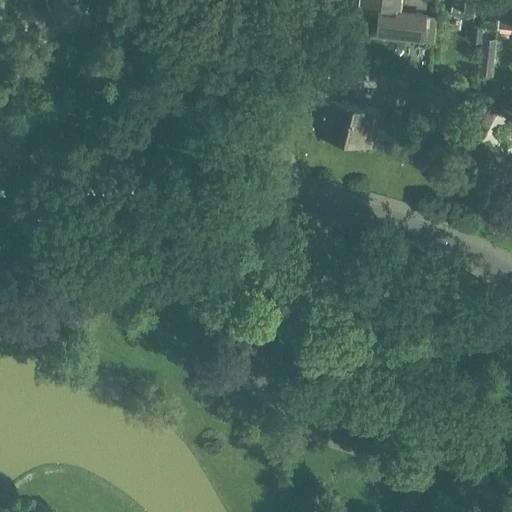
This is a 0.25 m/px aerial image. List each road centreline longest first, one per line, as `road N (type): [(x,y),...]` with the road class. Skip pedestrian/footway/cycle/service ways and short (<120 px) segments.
road 1 (residential): [(287,200),(0,201)]
road 2 (residential): [(511,279),(413,229),(287,200)]
road 3 (residential): [(287,200),(281,147),(308,0)]
